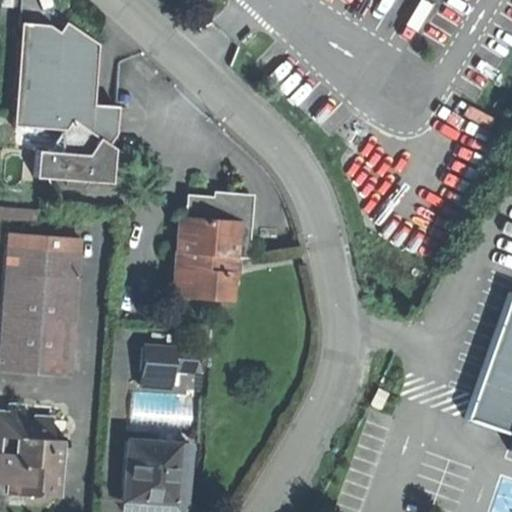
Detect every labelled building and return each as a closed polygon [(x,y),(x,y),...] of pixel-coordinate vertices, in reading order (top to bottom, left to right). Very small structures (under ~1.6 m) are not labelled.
[(30,179),(107,182),(111,148),(106,144),(112,135),(114,105),(91,103),(96,44),(63,23),(55,31),(46,25),(17,21),(17,29),(22,35),(15,41),(10,127),(60,128),(45,151),(32,152),(30,179)] [(175,218),(171,293),(228,297),(231,254),(244,255),(247,193),(221,191),(221,197),(200,196),(182,195),(181,218),(175,218)] [(2,247),(1,271),(16,272),(18,248),(2,247)] [(18,248),(16,272),(75,276),(77,252),(18,248)] [(0,278),(0,370),(68,376),(75,276),(16,272),(1,271),(0,278)] [(480,381),(467,419),(511,434),(511,447),(511,450),(511,293),(510,292),(505,305),(492,343),(480,381)] [(139,346),(138,363),(166,364),(166,347),(139,346)] [(191,347),(166,347),(166,364),(191,364),(191,347)] [(138,385),(165,386),(166,364),(138,363),(138,385)] [(367,403),(378,409),(387,393),(376,387),(367,403)] [(132,417),(180,419),(181,394),(133,392),(132,417)] [(0,410),(0,482),(5,482),(5,494),(28,495),(29,486),(55,487),(57,439),(49,439),(49,417),(30,416),(30,422),(20,422),(21,404),(5,404),(5,410),(0,410)] [(124,440),(121,500),(147,501),(172,503),(175,442),(124,440)] [(185,443),(175,442),(172,503),(183,503),(185,443)] [(55,496),(55,487),(29,486),(28,495),(43,495),(55,496)]
